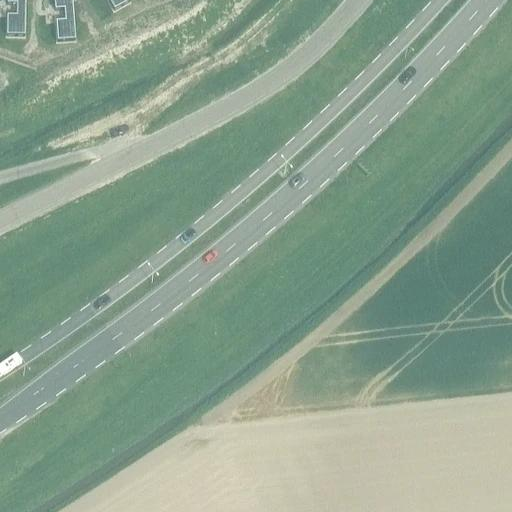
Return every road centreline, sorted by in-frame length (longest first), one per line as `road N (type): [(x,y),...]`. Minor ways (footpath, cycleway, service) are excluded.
road 1 (primary): [(0,418),(262,220),(483,0)]
road 2 (primary): [(435,0),(249,182),(102,303),(0,370)]
road 3 (unclassified): [(0,216),(268,76),(357,0)]
